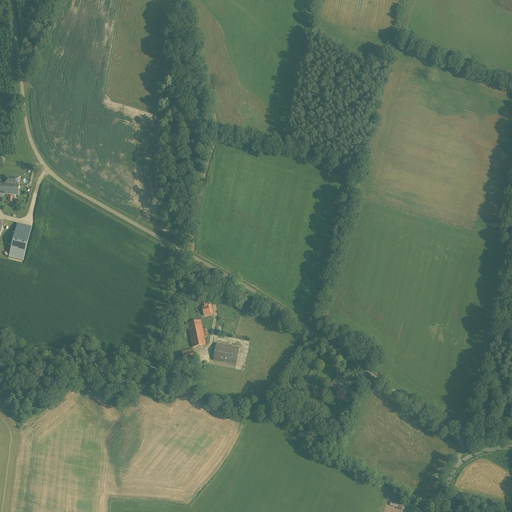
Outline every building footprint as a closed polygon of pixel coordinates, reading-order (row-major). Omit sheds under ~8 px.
[(0,194),(18,195),(20,178),(4,176),(4,183),(0,183),(0,194)] [(31,228),(3,221),(0,233),(0,254),(23,260),(31,228)] [(228,295),(218,292),(216,297),(226,301),(228,295)] [(207,302),(201,303),(204,316),(213,314),(211,305),(208,305),(207,302)] [(201,321),(187,324),(192,348),(206,345),(204,337),(208,336),(206,329),(202,329),(201,321)] [(216,343),(213,360),(236,365),(239,347),(216,343)] [(188,361),(189,360),(190,364),(195,363),(193,359),(194,359),(194,360),(195,359),(192,349),(182,352),(185,362),(188,361)] [(150,368),(159,371),(165,357),(157,353),(150,368)] [(174,360),(176,367),(184,364),(182,358),(174,360)] [(336,394),(338,396),(339,394),(340,395),(346,387),(335,379),(330,387),(337,392),(336,394)] [(322,404),(321,404),(324,401),(322,400),(325,395),(319,392),(311,406),(316,410),(318,407),(320,408),(322,404)] [(342,429),(349,411),(350,409),(347,407),(347,408),(345,411),(345,413),(343,419),(340,418),(339,422),(330,418),(328,422),(342,429)] [(398,508),(398,509),(401,510),(403,503),(388,498),(387,503),(389,504),(389,505),(398,508)]
